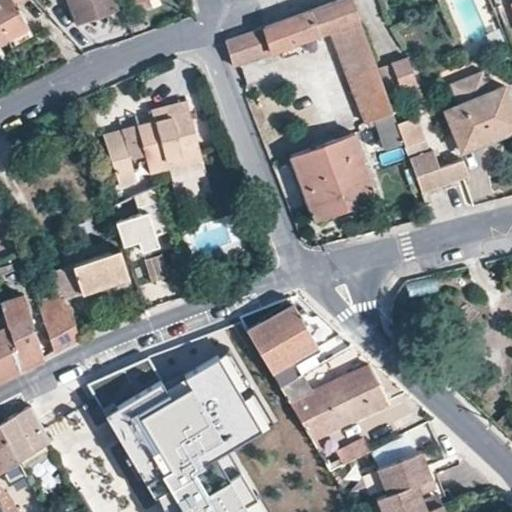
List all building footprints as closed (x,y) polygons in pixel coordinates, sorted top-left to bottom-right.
[(22,0),(0,0),(0,43),(28,28),(17,5),(22,0)] [(119,10),(115,0),(68,0),(78,26),(119,10)] [(386,149),(405,144),(398,124),(353,0),(342,0),(228,41),(235,66),(332,32),(367,122),(375,120),(386,149)] [(420,83),(411,58),(393,65),(403,90),(420,83)] [(452,83),(460,105),(447,110),(464,150),(511,130),(511,101),(505,86),(492,91),(483,70),(452,83)] [(86,114),(101,108),(96,95),(81,101),(86,114)] [(153,110),(156,121),(192,112),(188,100),(153,110)] [(192,112),(156,121),(108,134),(121,186),(140,181),(135,158),(147,155),(151,174),(204,160),(192,112)] [(398,124),(405,144),(407,149),(427,141),(417,117),(398,124)] [(379,197),(355,133),(292,156),(315,219),(379,197)] [(431,152),(427,141),(407,149),(411,160),(431,152)] [(437,150),(431,152),(411,160),(423,192),(473,174),(467,158),(445,166),(437,150)] [(141,213),(116,221),(125,246),(141,240),(144,250),(162,244),(160,236),(173,231),(162,199),(139,207),(141,213)] [(52,273),(58,294),(39,300),(56,351),(63,347),(71,343),(82,337),(68,298),(130,278),(121,251),(52,273)] [(9,326),(23,369),(46,357),(26,295),(2,303),(9,326)] [(281,387),(303,374),(294,361),(340,333),(323,317),(308,304),(299,310),(294,302),(247,330),(277,380),(281,387)] [(0,379),(23,369),(9,326),(0,329),(0,379)] [(180,511),(262,511),(242,477),(209,496),(197,475),(205,470),(201,463),(261,427),(221,359),(186,380),(192,390),(141,419),(172,472),(161,478),(180,511)] [(312,389),(303,374),(281,387),(312,437),(390,402),(371,364),(312,389)] [(0,422),(0,430),(16,460),(38,448),(45,462),(57,456),(29,407),(0,422)] [(0,430),(0,508),(1,511),(19,511),(8,490),(4,492),(0,484),(0,472),(18,463),(16,460),(0,430)] [(338,450),(341,457),(327,464),(331,471),(385,444),(377,430),(338,450)] [(447,511),(421,451),(378,470),(389,496),(379,500),(383,511),(447,511)]
